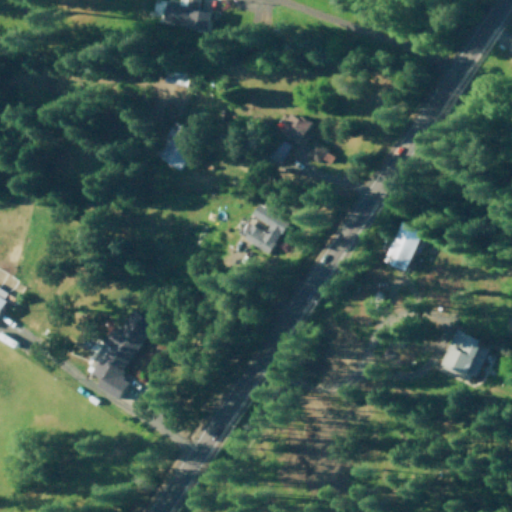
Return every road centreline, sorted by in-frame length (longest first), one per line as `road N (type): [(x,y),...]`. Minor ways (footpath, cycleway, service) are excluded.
road 1 (secondary): [(153,511),(501,0)]
road 2 (residential): [(274,0),(451,75)]
road 3 (residential): [(204,151),(257,173),(269,161),(368,197)]
road 4 (residential): [(416,511),(482,370)]
road 5 (residential): [(138,367),(159,380),(143,405),(149,417),(195,450)]
